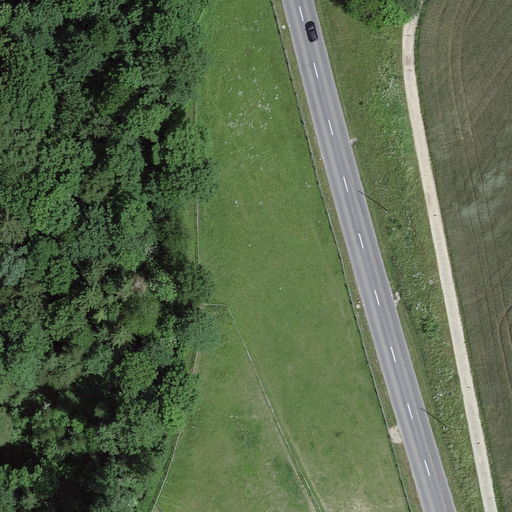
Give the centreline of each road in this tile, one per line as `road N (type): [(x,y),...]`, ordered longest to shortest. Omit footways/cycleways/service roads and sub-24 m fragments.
road 1 (tertiary): [(295,0),(441,511)]
road 2 (track): [(481,511),(402,110),(396,47),(409,0)]
